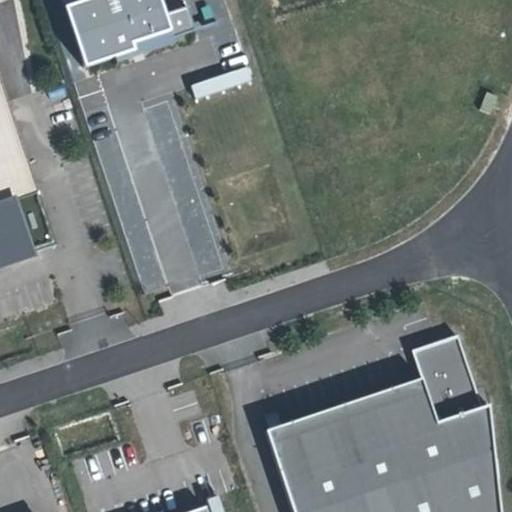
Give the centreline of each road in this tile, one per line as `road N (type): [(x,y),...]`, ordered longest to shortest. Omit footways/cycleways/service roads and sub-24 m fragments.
road 1 (unknown): [(81,260),(4,41)]
road 2 (unknown): [(219,323),(275,511)]
